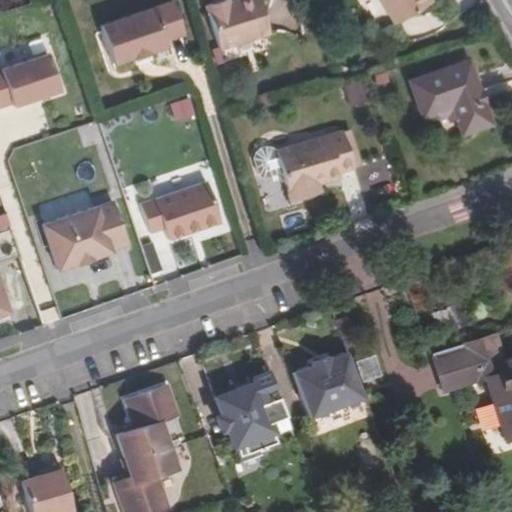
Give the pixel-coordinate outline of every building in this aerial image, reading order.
[(216,0),(207,3),(220,48),(272,31),(263,0),(235,0),(230,2),(229,0),(216,0)] [(380,0),(394,25),(432,5),(429,0),(380,0)] [(132,55),(132,58),(148,52),(148,50),(167,44),(165,40),(185,34),(173,1),(100,25),(113,63),(132,55)] [(148,52),(132,58),(135,65),(150,59),(148,52)] [(0,70),(0,107),(12,104),(13,108),(60,91),(48,54),(0,70)] [(453,110),(457,120),(462,135),(491,124),(467,62),(410,83),(423,120),(435,116),(453,110)] [(175,121),(195,115),(190,97),(169,103),(175,121)] [(448,124),(457,120),(453,110),(435,116),(437,122),(446,118),(448,124)] [(345,134),(356,172),(363,170),(350,132),(345,134)] [(356,172),(345,134),(277,154),(293,205),(315,199),(313,191),(322,188),(344,182),(342,176),(356,172)] [(284,175),(277,154),(272,152),(267,150),(262,152),(259,156),(256,162),(262,179),(266,181),(284,175)] [(206,182),(139,204),(148,233),(162,229),(167,240),(219,222),(206,182)] [(324,197),(322,188),(313,191),(315,199),(324,197)] [(112,201),(42,224),(56,270),(75,264),(75,265),(92,259),(92,258),(110,252),(110,249),(127,244),(112,201)] [(0,230),(9,228),(5,215),(0,216),(0,230)] [(0,263),(19,257),(11,232),(0,235),(0,263)] [(344,314),(334,317),(341,336),(351,332),(344,314)] [(511,355),(503,358),(496,333),(462,344),(437,351),(446,386),(489,376),(507,440),(511,438),(511,355)] [(292,369),(308,414),(362,395),(346,349),(327,356),(312,362),(292,369)] [(312,362),(327,356),(326,352),(310,358),(312,362)] [(375,352),(355,359),(362,380),(382,373),(375,352)] [(250,382),(269,375),(267,371),(249,377),(250,382)] [(240,441),(243,452),(255,449),(255,450),(263,448),(263,446),(275,442),(267,422),(284,417),(269,375),(250,382),(245,384),(247,388),(236,391),(235,388),(213,396),(220,414),(215,415),(220,428),(224,426),(231,444),(233,444),(236,442),(240,441)] [(247,388),(245,384),(243,379),(233,383),(235,388),(236,391),(247,388)] [(159,420),(177,413),(165,381),(123,397),(134,426),(114,433),(128,475),(112,481),(123,511),(150,511),(167,506),(155,475),(175,468),(159,420)] [(237,454),(243,452),(240,441),(236,442),(233,444),(237,454)] [(259,455),(242,461),(248,478),(265,471),(259,455)] [(23,477),(33,511),(62,511),(74,509),(61,461),(46,464),(47,471),(23,477)]
